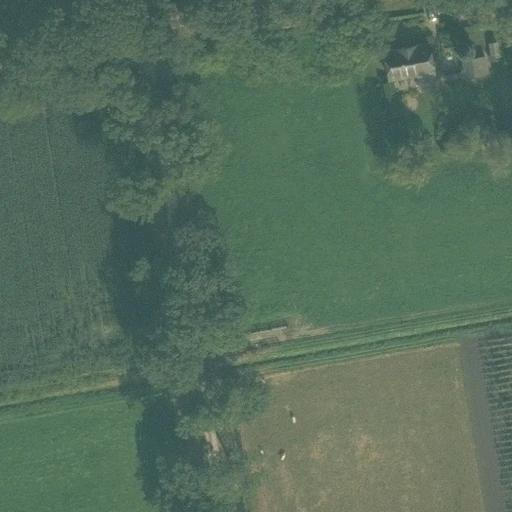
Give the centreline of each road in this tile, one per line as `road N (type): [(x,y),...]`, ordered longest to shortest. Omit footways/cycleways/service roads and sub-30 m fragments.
road 1 (track): [(141,26),(225,511)]
road 2 (tertiary): [(0,52),(309,0)]
